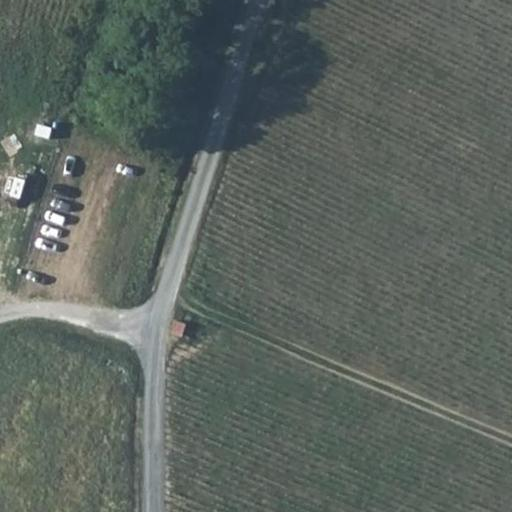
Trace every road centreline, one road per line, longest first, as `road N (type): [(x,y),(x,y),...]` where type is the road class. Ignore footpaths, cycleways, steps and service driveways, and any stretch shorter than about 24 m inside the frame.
road 1 (track): [(0,317),(36,307),(113,318),(193,312),(511,446)]
road 2 (unclassified): [(156,511),(153,385),(161,312),(258,0)]
road 3 (track): [(295,0),(212,141)]
